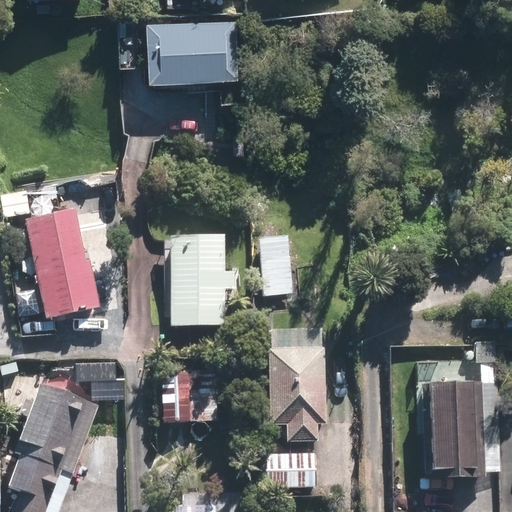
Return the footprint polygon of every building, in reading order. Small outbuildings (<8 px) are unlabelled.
[(146,80),(239,77),(237,17),(144,20),(146,80)] [(27,215),(19,191),(0,196),(0,210),(4,222),(27,215)] [(24,224),(46,320),(100,306),(89,262),(84,263),(72,213),(24,224)] [(258,239),(262,295),(291,293),(287,237),(258,239)] [(227,273),(226,238),(172,240),(174,326),(228,325),(228,290),(238,290),(238,273),(227,273)] [(321,348),(320,330),(268,332),(268,350),(266,350),(269,423),(285,423),(286,442),(316,441),(316,422),(326,421),(323,348),(321,348)] [(162,420),(216,419),(215,369),(162,370),(162,420)] [(425,478),(485,476),(485,469),(500,468),(498,381),(482,381),(422,383),(425,478)] [(73,476),(99,404),(38,382),(13,452),(19,454),(6,488),(19,493),(11,511),(45,511),(60,472),(73,476)] [(265,450),(266,487),(315,486),(315,449),(265,450)]
